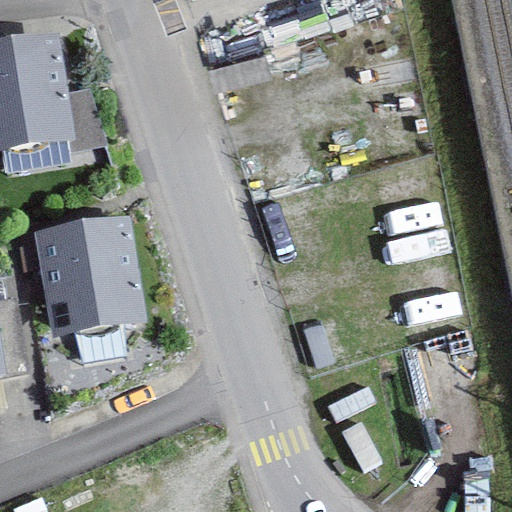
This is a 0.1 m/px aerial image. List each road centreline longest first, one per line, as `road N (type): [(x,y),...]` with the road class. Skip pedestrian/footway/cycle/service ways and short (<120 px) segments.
road 1 (residential): [(123,0),(253,389)]
road 2 (unknown): [(419,0),(468,224)]
road 3 (unclassified): [(253,389),(282,467),(311,511)]
